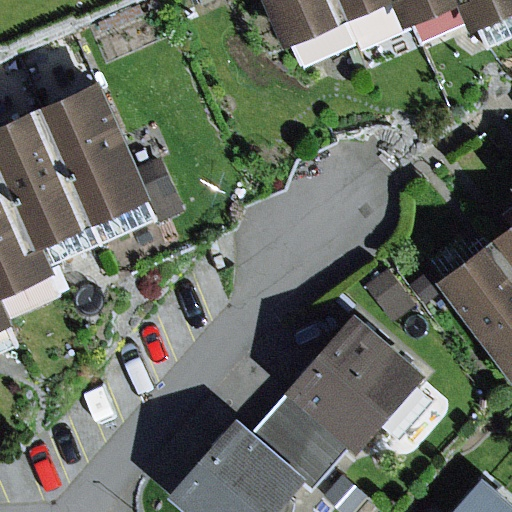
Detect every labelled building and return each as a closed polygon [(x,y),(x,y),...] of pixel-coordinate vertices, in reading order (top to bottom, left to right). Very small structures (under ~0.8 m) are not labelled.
[(346,20),(337,0),(272,0),(292,44),(346,20)] [(337,0),(346,20),(390,0),(337,0)] [(402,0),(411,22),(462,0),(402,0)] [(511,12),(511,0),(467,0),(480,26),(511,12)] [(106,75),(51,99),(103,217),(157,194),(106,75)] [(51,99),(0,121),(0,152),(7,149),(48,241),(103,217),(51,99)] [(0,152),(0,280),(5,291),(60,266),(48,241),(7,149),(0,152)] [(511,262),(511,223),(493,238),(511,262)] [(511,360),(511,262),(493,238),(446,274),(511,360)] [(415,303),(391,266),(365,284),(390,320),(415,303)] [(444,289),(430,269),(410,283),(425,303),(444,289)] [(0,327),(16,320),(5,291),(0,280),(0,327)] [(362,307),(293,385),(356,441),(365,448),(434,370),(362,307)] [(356,441),(293,385),(259,424),(315,473),(306,483),(314,490),(356,441)] [(259,424),(244,411),(174,491),(198,511),(281,511),(306,483),(315,473),(259,424)] [(511,511),(511,492),(489,472),(453,511),(511,511)] [(353,511),(369,495),(344,473),(325,495),(344,511),(353,511)]
